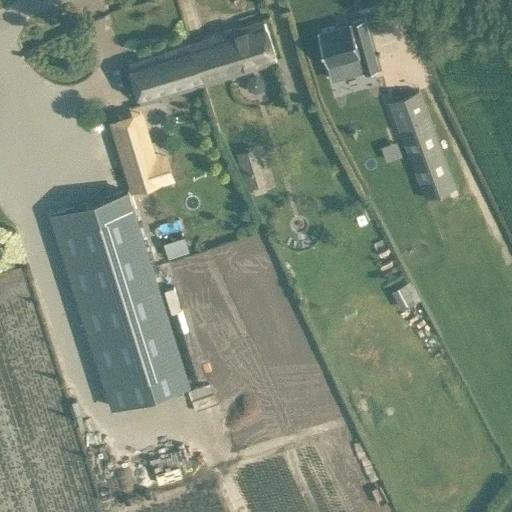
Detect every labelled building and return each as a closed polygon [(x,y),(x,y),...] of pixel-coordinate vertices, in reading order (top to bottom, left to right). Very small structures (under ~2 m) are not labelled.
[(458,0),(456,9),(467,12),(470,1),(466,0),(458,0)] [(351,20),(318,29),(327,62),(329,62),(333,77),(363,69),(364,72),(379,67),(364,17),(351,21),(351,20)] [(277,60),(270,38),(264,18),(130,61),(142,101),(193,85),(226,75),(277,60)] [(455,186),(419,89),(390,100),(426,196),(455,186)] [(154,158),(146,131),(119,140),(128,167),(154,159),(154,158)] [(248,187),(265,180),(252,143),(234,149),(248,187)] [(128,189),(52,213),(112,405),(189,381),(128,189)] [(410,279),(391,284),(396,305),(415,300),(410,279)]
